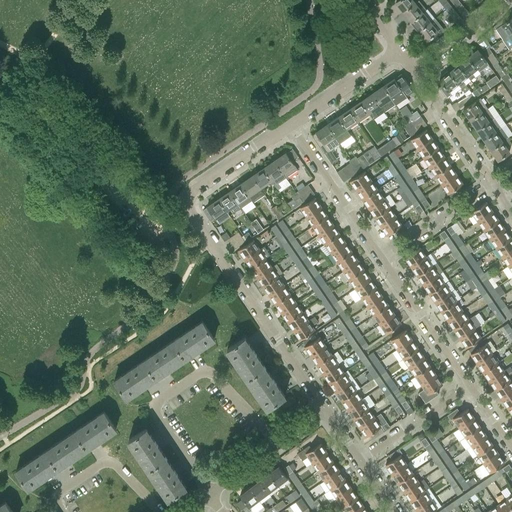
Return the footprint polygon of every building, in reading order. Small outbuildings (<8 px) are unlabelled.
[(403,13),(414,4),(411,0),(399,0),(395,3),(396,4),(396,3),(403,12),(403,13)] [(458,0),(453,4),(457,10),(462,6),(458,0)] [(414,4),(403,13),(404,13),(411,22),(422,13),(418,8),(422,5),(418,1),(414,4)] [(442,6),(445,10),(450,6),(447,2),(442,6)] [(450,6),(445,10),(457,25),(462,21),(450,6)] [(418,31),(418,32),(429,23),(435,19),(427,9),(422,13),(411,22),(411,23),(411,22),(419,31),(418,31)] [(494,27),(501,37),(502,39),(511,32),(511,17),(511,18),(509,15),(494,27)] [(435,19),(429,23),(433,27),(438,23),(435,19)] [(429,23),(418,32),(419,32),(426,41),(438,32),(437,32),(433,27),(429,23)] [(509,49),(511,47),(511,32),(502,39),(509,49)] [(482,39),(476,42),(483,52),(488,48),(490,47),(484,39),(483,40),(482,39)] [(488,48),(483,52),(486,57),(492,53),(488,48)] [(477,50),(468,58),(476,69),(479,72),(488,64),(477,50)] [(462,62),(458,65),(467,76),(470,80),(475,77),(480,73),(479,72),(476,69),(468,58),(467,58),(466,56),(460,61),(462,62)] [(458,65),(449,73),(457,84),(460,88),(470,80),(467,76),(458,65)] [(501,69),(497,72),(501,79),(504,82),(508,79),(510,78),(507,75),(507,74),(505,75),(501,69)] [(442,85),(439,88),(446,99),(451,95),(460,88),(457,84),(449,73),(448,73),(447,72),(442,76),(443,77),(439,81),(442,85)] [(395,79),(394,78),(394,79),(383,87),(383,86),(395,104),(406,97),(406,96),(413,91),(402,74),(395,79)] [(495,76),(486,82),(486,84),(487,84),(488,86),(489,88),(499,81),(495,76)] [(486,84),(480,88),(481,89),(483,92),(489,88),(488,86),(487,84),(486,84)] [(372,94),(371,94),(383,111),(395,104),(383,86),(382,86),(383,87),(372,94)] [(503,87),(499,89),(504,97),(508,94),(503,87)] [(471,93),(466,96),(470,102),(474,98),(479,95),(476,90),(471,93)] [(360,101),(368,113),(372,119),(383,111),(371,94),(372,94),(361,102),(360,101)] [(470,102),(466,96),(451,106),(455,112),(470,102)] [(463,110),(470,120),(487,108),(480,98),(463,110)] [(349,109),(357,121),(368,113),(360,101),(360,102),(350,109),(349,109)] [(470,120),(477,130),(494,118),(487,108),(470,120)] [(338,117),(345,128),(357,121),(349,109),(349,110),(338,117)] [(410,122),(413,127),(423,120),(420,115),(410,122)] [(494,118),(477,130),(484,140),(501,128),(506,125),(499,115),(494,119),(494,118)] [(327,124),(339,143),(343,148),(354,141),(345,128),(338,117),(337,117),(338,118),(327,125),(327,124)] [(423,120),(413,127),(416,132),(426,125),(423,120)] [(339,143),(327,124),(326,125),(327,125),(316,132),(315,132),(315,133),(312,135),(311,135),(324,153),(339,143)] [(484,140),(490,150),(507,138),(501,128),(484,140)] [(411,140),(417,148),(431,139),(425,130),(411,140)] [(401,132),(398,134),(403,141),(406,139),(401,132)] [(398,134),(392,138),(397,145),(403,141),(398,134)] [(507,138),(490,150),(498,160),(501,165),(507,160),(504,156),(509,152),(506,148),(511,144),(507,138)] [(417,148),(423,157),(437,148),(431,139),(417,148)] [(385,144),(376,150),(381,156),(389,151),(385,144)] [(368,151),(363,154),(366,159),(371,156),(374,161),(381,156),(376,150),(374,147),(368,151)] [(274,160),(274,161),(286,178),(297,170),(291,161),(298,156),(292,148),(292,149),(286,153),(285,153),(285,154),(275,161),(274,160)] [(423,157),(429,166),(443,157),(437,148),(423,157)] [(393,152),(388,155),(393,161),(397,158),(393,152)] [(355,156),(349,161),(350,163),(353,168),(360,163),(355,156)] [(386,156),(382,159),(386,166),(391,162),(386,156)] [(429,166),(435,175),(449,166),(443,157),(429,166)] [(263,168),(271,180),(278,190),(280,188),(278,184),(277,183),(286,178),(274,161),(271,160),(269,162),(268,165),(263,169),(263,168)] [(353,168),(340,177),(343,182),(347,180),(357,173),(366,166),(363,161),(360,163),(353,168)] [(350,163),(337,172),(340,177),(353,168),(350,163)] [(401,173),(407,182),(411,179),(421,172),(415,163),(405,170),(401,173)] [(401,164),(396,167),(401,173),(405,170),(401,164)] [(435,175),(442,184),(456,175),(449,166),(435,175)] [(252,176),(251,176),(259,188),(271,180),(263,168),(263,169),(252,176)] [(395,168),(390,171),(394,177),(399,174),(395,168)] [(350,181),(356,190),(370,180),(364,171),(350,181)] [(399,174),(394,177),(398,184),(403,181),(399,174)] [(456,175),(442,184),(448,194),(460,186),(462,184),(456,175)] [(241,183),(240,184),(248,195),(259,188),(251,176),(252,177),(241,184),(241,183)] [(411,179),(407,182),(413,191),(417,188),(411,179)] [(356,190),(362,199),(376,189),(370,180),(356,190)] [(400,187),(406,195),(411,192),(405,183),(400,187)] [(229,191),(241,208),(252,201),(248,195),(240,184),(230,192),(229,191)] [(297,191),(301,196),(311,190),(307,185),(297,191)] [(460,186),(448,194),(451,198),(463,190),(460,186)] [(417,188),(413,191),(417,197),(421,194),(417,188)] [(362,199),(368,208),(383,199),(376,189),(362,199)] [(311,190),(301,196),(304,201),(314,194),(311,190)] [(218,199),(226,211),(229,208),(232,212),(235,212),(241,208),(229,191),(229,192),(218,199)] [(297,191),(291,196),(292,198),(293,199),(294,201),(299,198),(303,202),(304,201),(301,196),(297,191)] [(406,195),(412,204),(417,201),(411,192),(406,195)] [(293,199),(287,204),(291,210),(303,202),(299,198),(294,201),(293,199)] [(300,208),(306,216),(320,207),(314,198),(300,208)] [(207,207),(202,210),(210,222),(215,219),(215,218),(223,212),(226,211),(218,199),(218,200),(207,207),(207,206),(206,207),(207,207)] [(368,208),(374,217),(389,208),(383,199),(368,208)] [(425,200),(421,203),(425,209),(429,206),(430,206),(426,200),(425,200)] [(471,212),(466,216),(472,225),(478,221),(492,211),(486,202),(471,212)] [(419,205),(415,207),(419,214),(423,211),(419,205)] [(276,206),(271,209),(274,214),(279,211),(276,206)] [(306,216),(312,225),(326,215),(320,207),(306,216)] [(374,217),(381,226),(395,216),(389,208),(374,217)] [(279,211),(274,214),(277,219),(280,217),(282,216),(279,211)] [(478,221),(484,230),(498,221),(492,211),(478,221)] [(312,225),(318,234),(332,225),(326,215),(312,225)] [(395,216),(381,226),(387,236),(394,231),(397,236),(407,229),(404,224),(401,226),(395,216)] [(256,219),(251,223),(254,228),(259,224),(256,219)] [(282,220),(277,224),(283,233),(288,229),(282,220)] [(484,230),(490,239),(504,229),(498,221),(484,230)] [(451,226),(446,229),(450,235),(455,232),(460,229),(456,222),(451,226)] [(259,224),(254,228),(258,233),(262,229),(259,224)] [(275,225),(270,228),(275,235),(278,233),(279,232),(275,225)] [(318,234),(324,243),(338,234),(332,225),(318,234)] [(490,239),(496,248),(510,238),(504,229),(490,239)] [(443,231),(439,234),(443,240),(448,237),(443,231)] [(228,239),(231,244),(241,237),(238,232),(228,239)] [(289,232),(285,235),(289,241),(293,238),(289,232)] [(226,233),(220,236),(224,241),(229,238),(226,233)] [(324,243),(330,252),(345,243),(338,234),(324,243)] [(281,236),(278,239),(282,246),(286,244),(287,243),(282,236),(281,236)] [(241,237),(231,244),(235,249),(245,242),(241,237)] [(293,238),(289,241),(293,247),(295,250),(299,247),(297,244),(297,243),(293,238)] [(496,248),(502,256),(511,249),(511,241),(510,238),(496,248)] [(460,239),(455,242),(458,247),(463,244),(460,239)] [(238,250),(244,259),(258,249),(252,241),(238,250)] [(286,244),(282,246),(287,252),(290,250),(291,250),(291,249),(287,243),(286,244)] [(330,252),(337,261),(351,252),(345,243),(330,252)] [(452,243),(448,246),(452,251),(456,248),(452,243)] [(463,244),(458,247),(463,255),(468,251),(463,244)] [(258,249),(244,259),(250,268),(265,258),(269,255),(263,246),(259,250),(258,249)] [(405,258),(411,266),(425,256),(419,248),(405,258)] [(456,248),(452,251),(456,258),(461,255),(456,248)] [(511,249),(502,256),(508,266),(511,262),(511,249)] [(302,250),(297,253),(301,259),(306,256),(302,250)] [(337,261),(343,270),(357,261),(351,252),(337,261)] [(294,254),(290,257),(295,265),(299,261),(294,254)] [(306,256),(301,259),(305,265),(310,262),(306,256)] [(411,266),(417,275),(431,265),(425,256),(411,266)] [(472,257),(467,260),(471,265),(475,262),(472,257)] [(250,268),(257,277),(271,267),(265,258),(250,268)] [(464,259),(459,262),(464,269),(469,266),(464,259)] [(299,261),(295,265),(299,270),(303,267),(299,261)] [(344,282),(349,279),(363,269),(357,261),(343,270),(338,273),(344,282)] [(475,262),(471,265),(474,270),(479,267),(475,262)] [(508,266),(502,270),(508,279),(511,276),(511,262),(508,266)] [(417,275),(423,284),(437,274),(431,265),(417,275)] [(464,269),(470,279),(475,276),(469,266),(464,269)] [(271,267),(257,277),(263,286),(277,277),(282,273),(278,267),(273,271),(271,267)] [(314,268),(309,271),(314,277),(318,274),(314,268)] [(349,279),(355,288),(369,279),(363,269),(349,279)] [(485,274),(479,277),(483,283),(488,279),(492,277),(488,271),(485,274)] [(302,275),(307,282),(312,279),(306,272),(302,275)] [(318,274),(314,277),(317,283),(322,280),(318,274)] [(423,284),(429,293),(444,284),(437,274),(423,284)] [(470,279),(466,282),(472,291),(477,287),(481,284),(475,276),(470,279)] [(263,286),(269,295),(283,286),(277,277),(263,286)] [(312,279),(307,282),(311,288),(316,285),(312,279)] [(369,279),(355,288),(361,297),(375,287),(369,279)] [(488,279),(483,283),(488,290),(493,286),(488,279)] [(429,293),(436,302),(450,293),(444,284),(429,293)] [(481,284),(477,287),(481,294),(486,291),(481,284)] [(269,295),(275,304),(289,295),(283,286),(269,295)] [(326,286),(322,289),(326,295),(330,292),(326,286)] [(361,297),(367,306),(381,296),(375,287),(361,297)] [(314,293),(319,300),(324,297),(319,289),(314,293)] [(450,293),(436,302),(442,311),(456,302),(460,298),(454,290),(450,293)] [(330,292),(326,295),(330,301),(334,298),(330,292)] [(496,293),(492,296),(495,301),(500,298),(496,293)] [(275,304),(281,313),(295,304),(289,295),(275,304)] [(367,306),(374,315),(388,306),(381,296),(367,306)] [(489,296),(484,299),(489,306),(493,303),(489,296)] [(324,297),(319,300),(324,306),(328,303),(324,297)] [(500,298),(495,301),(499,307),(503,303),(500,298)] [(442,311),(448,320),(462,311),(456,302),(442,311)] [(338,304),(334,307),(338,313),(343,310),(346,308),(342,303),(339,305),(338,304)] [(493,303),(489,306),(493,311),(497,308),(493,303)] [(281,313),(287,322),(301,312),(295,304),(281,313)] [(337,315),(331,306),(326,309),(332,318),(337,315)] [(374,315),(380,324),(394,315),(388,306),(374,315)] [(511,315),(506,308),(502,311),(508,319),(511,316),(511,315)] [(343,310),(338,313),(342,319),(347,316),(343,310)] [(448,320),(454,330),(468,320),(462,311),(448,320)] [(287,322),(294,331),(308,322),(301,312),(287,322)] [(501,314),(497,317),(501,323),(505,320),(501,314)] [(394,315),(380,324),(386,333),(400,324),(394,315)] [(468,320),(454,330),(460,338),(475,329),(479,325),(473,316),(468,319),(468,320)] [(308,322),(294,331),(300,340),(314,331),(311,326),(318,321),(315,317),(308,322)] [(349,320),(345,323),(351,331),(355,328),(349,320)] [(202,321),(172,341),(185,359),(214,339),(202,321)] [(340,322),(336,325),(341,332),(345,329),(340,322)] [(355,328),(351,331),(357,340),(361,337),(355,328)] [(475,329),(460,338),(467,348),(481,338),(475,329)] [(391,340),(397,349),(411,340),(405,330),(391,340)] [(348,333),(344,336),(349,343),(353,340),(348,333)] [(227,349),(247,379),(265,366),(244,337),(227,349)] [(304,347),(310,356),(325,346),(319,337),(304,347)] [(361,337),(357,340),(363,349),(367,346),(361,337)] [(353,340),(349,343),(354,349),(358,347),(353,340)] [(397,349),(403,358),(417,349),(411,340),(397,349)] [(482,340),(468,350),(471,354),(477,363),(491,353),(496,350),(489,341),(485,344),(484,345),(482,340)] [(172,341),(143,361),(155,378),(185,359),(172,341)] [(310,356),(317,365),(331,355),(325,346),(310,356)] [(403,358),(410,367),(424,358),(417,349),(403,358)] [(361,351),(357,354),(361,361),(365,358),(361,351)] [(477,363),(483,372),(497,362),(491,353),(477,363)] [(317,365),(323,374),(337,364),(331,355),(317,365)] [(365,358),(361,361),(366,368),(370,365),(365,358)] [(410,367),(416,376),(430,367),(424,358),(410,367)] [(155,378),(143,361),(114,380),(126,398),(155,378)] [(483,372),(490,381),(504,372),(497,362),(483,372)] [(323,374),(329,383),(343,373),(337,364),(323,374)] [(380,365),(376,368),(380,374),(385,371),(380,365)] [(265,366),(247,379),(267,408),(285,396),(265,366)] [(416,376),(410,380),(416,388),(421,385),(422,385),(436,376),(430,367),(416,376)] [(504,372),(490,381),(496,390),(510,381),(507,376),(511,373),(511,370),(510,368),(504,372)] [(370,372),(365,375),(369,381),(374,378),(374,379),(378,376),(373,369),(369,372),(370,372)] [(385,371),(380,374),(385,381),(390,378),(385,371)] [(329,383),(335,392),(349,382),(343,373),(329,383)] [(378,376),(374,379),(380,388),(384,385),(378,376)] [(419,393),(418,393),(425,403),(438,394),(435,390),(442,385),(436,376),(422,385),(425,389),(419,393)] [(496,390),(502,400),(511,392),(511,383),(510,381),(496,390)] [(335,392),(341,401),(355,391),(349,382),(335,392)] [(393,383),(389,386),(393,391),(397,389),(393,383)] [(386,387),(382,390),(386,396),(390,394),(386,388),(386,387)] [(397,389),(393,391),(398,399),(402,396),(397,389)] [(341,401),(347,410),(362,400),(355,391),(341,401)] [(511,392),(502,400),(508,408),(511,405),(511,392)] [(390,394),(386,396),(391,403),(395,401),(390,394)] [(362,400),(347,410),(353,419),(368,409),(374,405),(368,396),(362,400)] [(402,404),(406,410),(410,407),(406,401),(402,404)] [(398,405),(394,408),(398,415),(403,412),(398,405)] [(453,418),(459,427),(473,418),(467,409),(461,413),(457,408),(448,415),(451,420),(453,418)] [(353,419),(360,428),(374,418),(368,409),(353,419)] [(103,411),(74,431),(86,449),(115,429),(103,411)] [(374,418),(360,428),(366,436),(366,437),(366,436),(369,434),(371,436),(373,439),(377,436),(384,432),(374,418)] [(459,427),(465,436),(479,427),(473,418),(459,427)] [(465,436),(472,446),(486,436),(479,427),(465,436)] [(128,440),(148,469),(166,457),(146,428),(128,440)] [(74,431),(45,451),(57,469),(86,449),(74,431)] [(428,436),(432,442),(436,439),(432,433),(428,436)] [(472,446),(467,449),(472,458),(478,454),(478,455),(492,445),(486,436),(485,436),(472,446)] [(425,438),(420,441),(424,447),(429,444),(425,438)] [(308,446),(297,454),(306,467),(312,463),(326,453),(319,444),(311,449),(308,446)] [(439,445),(435,448),(439,454),(444,451),(439,445)] [(478,455),(484,463),(498,454),(492,445),(478,455)] [(392,460),(385,465),(391,474),(406,464),(400,455),(402,454),(398,449),(388,455),(392,460)] [(433,449),(429,453),(433,459),(438,456),(433,449)] [(57,469),(45,451),(15,471),(27,489),(57,469)] [(444,451),(439,454),(443,459),(448,456),(444,451)] [(312,463),(318,473),(333,463),(326,453),(312,463)] [(498,454),(484,463),(490,473),(496,469),(504,463),(498,454)] [(438,456),(433,459),(437,465),(442,462),(438,456)] [(166,457),(148,469),(168,499),(186,487),(166,457)] [(288,465),(283,468),(288,475),(292,472),(292,471),(296,468),(292,463),(288,466),(288,465)] [(318,473),(324,481),(339,472),(333,463),(318,473)] [(452,463),(448,466),(452,472),(456,469),(452,463)] [(391,474),(398,483),(412,473),(406,464),(391,474)] [(511,468),(509,464),(502,468),(505,473),(511,468)] [(278,467),(269,475),(277,485),(286,478),(287,479),(287,478),(278,466),(278,467)] [(446,468),(441,471),(445,477),(450,474),(446,468)] [(456,469),(452,472),(456,478),(460,475),(456,469)] [(324,481),(331,490),(345,481),(339,472),(324,481)] [(497,472),(491,476),(494,480),(499,476),(497,472)] [(398,483),(404,492),(418,482),(412,473),(398,483)] [(450,474),(445,477),(449,483),(454,480),(450,474)] [(269,475),(260,482),(268,492),(277,485),(269,475)] [(290,479),(296,487),(301,484),(295,476),(290,479)] [(491,476),(484,481),(487,485),(494,480),(491,476)] [(463,479),(458,482),(464,490),(469,487),(476,482),(473,478),(472,478),(466,483),(463,479)] [(331,490),(337,499),(351,490),(345,481),(331,490)] [(260,482),(250,489),(258,499),(268,492),(260,482)] [(404,492),(410,501),(425,491),(418,482),(404,492)] [(457,483),(452,487),(457,495),(463,492),(457,483)] [(301,484),(296,487),(300,493),(305,490),(301,484)] [(480,484),(473,489),(475,493),(482,488),(480,484)] [(258,499),(250,489),(240,496),(240,495),(239,496),(242,500),(236,504),(242,511),(247,511),(251,509),(248,507),(258,499)] [(473,489),(466,493),(468,497),(475,493),(473,489)] [(337,499),(343,508),(357,498),(351,490),(337,499)] [(295,491),(287,497),(290,502),(291,502),(299,496),(295,491)] [(410,501),(416,511),(431,501),(425,491),(410,501)] [(303,497),(309,505),(313,502),(307,494),(303,497)] [(461,496),(455,501),(457,505),(464,500),(462,497),(461,496)] [(301,498),(295,502),(301,511),(302,511),(308,508),(304,503),(301,498)] [(343,508),(345,511),(355,511),(363,507),(357,498),(343,508)] [(511,511),(511,507),(506,499),(497,505),(501,511),(511,511)] [(282,500),(276,504),(277,504),(281,509),(286,505),(282,500)] [(313,502),(309,505),(313,511),(316,511),(322,508),(316,500),(313,502)] [(431,501),(416,511),(417,511),(433,511),(437,509),(431,501)] [(455,501),(448,505),(451,510),(457,505),(455,501)] [(12,511),(5,502),(0,505),(0,511),(12,511)]
